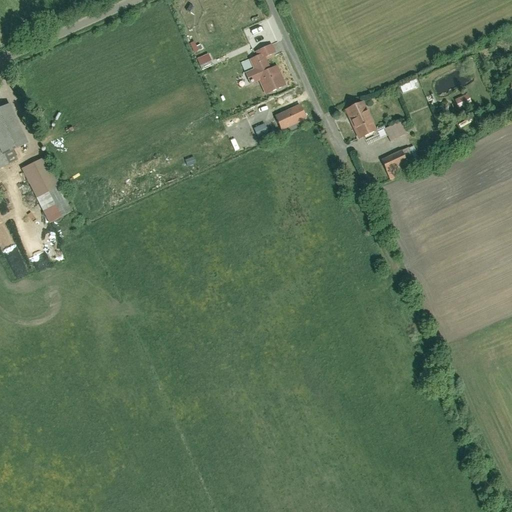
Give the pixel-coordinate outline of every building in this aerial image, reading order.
[(269,44),(252,52),(254,56),(248,59),(252,69),(243,73),(248,85),(257,81),(264,96),(285,86),(275,63),(269,66),(265,58),(274,53),(269,44)] [(208,60),(197,66),(199,71),(211,65),(208,60)] [(467,95),(455,101),(459,110),(471,104),(467,95)] [(361,102),(341,111),(354,139),(374,130),(361,102)] [(296,104),(271,116),(278,131),(303,119),(296,104)] [(6,105),(0,107),(0,153),(0,154),(13,149),(23,144),(6,105)] [(399,122),(377,131),(379,136),(384,134),(387,142),(404,134),(399,122)] [(262,123),(251,128),(256,137),(266,133),(262,123)] [(13,149),(0,154),(5,165),(18,159),(13,149)] [(398,150),(378,159),(385,174),(404,165),(398,150)] [(45,157),(19,169),(33,198),(59,185),(45,157)] [(59,185),(33,198),(45,221),(71,208),(59,185)]
